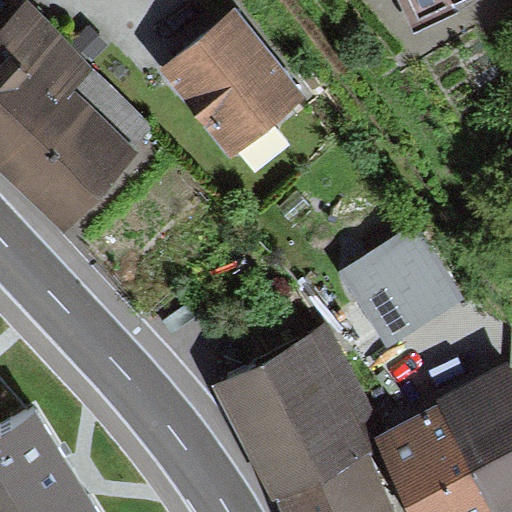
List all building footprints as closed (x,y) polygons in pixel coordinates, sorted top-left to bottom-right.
[(406,0),(417,25),(473,0),(406,0)] [(0,174),(61,236),(145,154),(83,92),(99,76),(33,10),(0,42),(0,174)] [(235,158),(303,105),(234,17),(166,70),(235,158)] [(411,330),(460,300),(416,230),(342,276),(387,346),(411,330)] [(392,511),(359,427),(374,417),(327,324),(222,386),(272,481),(287,511),(392,511)] [(379,435),(415,511),(511,511),(511,389),(505,375),(379,435)] [(0,511),(103,511),(36,405),(0,427),(0,511)]
